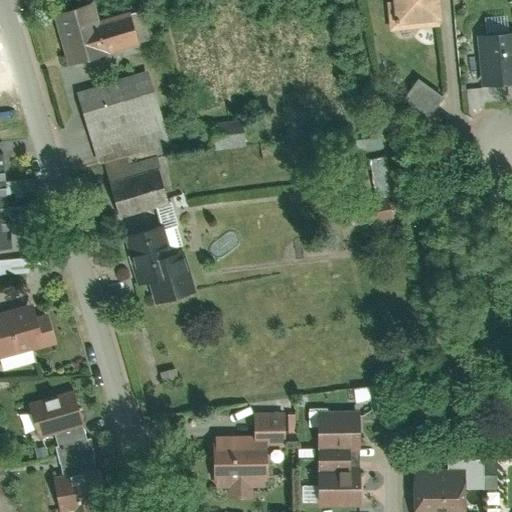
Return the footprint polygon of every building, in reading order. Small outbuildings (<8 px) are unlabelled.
[(389,0),(391,31),(445,27),(442,0),(389,0)] [(92,3),(54,15),(70,71),(145,49),(135,13),(98,24),(92,3)] [(511,33),(475,37),(481,90),(511,86),(511,33)] [(153,73),(79,95),(99,164),(173,142),(153,73)] [(433,112),(445,94),(421,79),(409,97),(433,112)] [(249,147),(248,132),(218,133),(218,148),(249,147)] [(387,155),(371,160),(382,198),(398,193),(387,155)] [(122,222),(173,207),(163,171),(112,186),(122,222)] [(0,201),(8,201),(6,177),(0,177),(0,201)] [(0,225),(10,225),(8,201),(0,201),(0,225)] [(357,223),(395,220),(394,210),(356,213),(357,223)] [(0,249),(12,249),(10,225),(0,225),(0,249)] [(157,306),(196,294),(183,251),(170,255),(161,225),(126,235),(138,275),(148,272),(157,306)] [(2,273),(30,272),(29,257),(1,258),(2,273)] [(37,305),(0,315),(0,354),(2,361),(36,351),(41,366),(76,355),(64,314),(42,321),(37,305)] [(72,393),(30,405),(41,440),(82,428),(72,393)] [(227,501),(250,501),(250,489),(268,489),(268,447),(283,447),(283,412),(251,412),(251,438),(213,438),(213,489),(227,489),(227,501)] [(315,451),(358,451),(358,413),(315,413),(315,451)] [(62,511),(101,511),(101,509),(110,507),(102,471),(55,481),(62,511)] [(413,471),(412,511),(465,511),(466,471),(413,471)] [(317,472),(317,509),(360,509),(360,472),(317,472)]
